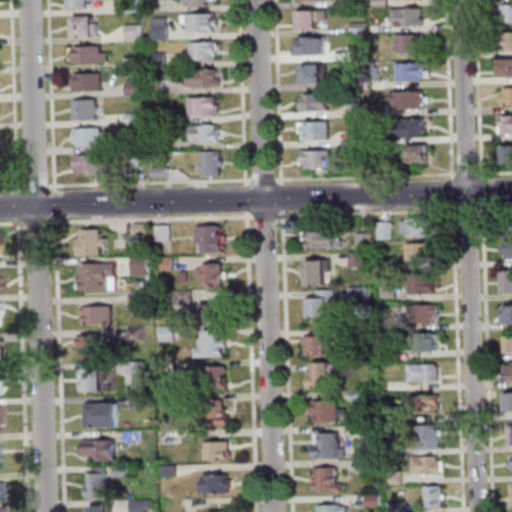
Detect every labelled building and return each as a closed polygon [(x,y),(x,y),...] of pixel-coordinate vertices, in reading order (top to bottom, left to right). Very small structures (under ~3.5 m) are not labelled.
[(107,0),(92,1),(93,10),(73,11),(73,0),(107,0)] [(126,14),(126,0),(141,0),(142,13),(126,14)] [(342,0),(359,0),(359,7),(342,8),(342,0)] [(506,7),(511,6),(511,23),(504,23),(503,12),(506,12),(506,7)] [(396,10),(406,9),(415,10),(427,9),(427,17),(433,18),(433,26),(416,28),(407,28),(397,28),(396,10)] [(301,12),(331,11),(331,22),(321,22),(321,31),(302,31),(301,12)] [(191,16),(219,15),(219,20),(222,20),(222,27),(219,27),(220,33),(192,33),(191,24),(186,25),(186,17),(191,16)] [(77,19),(96,18),(96,26),(101,26),(101,36),(96,37),(96,39),(77,40),(77,19)] [(172,40),(158,41),(157,19),(170,19),(170,26),(172,26),(172,40)] [(354,24),(369,24),(369,34),(354,35),(354,24)] [(144,41),(130,42),(129,26),(143,26),(144,41)] [(502,44),(506,43),(506,34),(511,33),(511,51),(503,52),(502,44)] [(401,36),(412,37),(428,36),(428,51),(426,51),(425,54),(413,54),(400,54),(401,36)] [(302,38),(329,38),(329,57),(297,57),(297,49),(302,49),(302,38)] [(221,42),(221,57),(220,57),(220,60),(195,61),(195,60),(189,60),(189,52),(195,52),(194,43),(221,42)] [(104,47),(105,54),(111,53),(111,61),(105,62),(105,65),(78,66),(78,48),(104,47)] [(356,48),(370,47),(371,61),(357,62),(356,48)] [(170,68),(155,68),(155,55),(170,54),(170,68)] [(503,61),(511,60),(511,78),(503,79),(503,61)] [(400,65),(414,66),(429,64),(430,79),(427,79),(427,82),(413,83),(400,82),(400,65)] [(306,67),(327,66),(327,85),(304,85),(304,75),(306,75),(306,67)] [(195,71),(221,71),(222,80),(224,80),(224,87),(196,88),(196,86),(189,86),(189,79),(196,79),(195,71)] [(77,76),(105,75),(106,91),(78,92),(77,76)] [(375,79),(390,79),(391,90),(376,90),(375,79)] [(156,82),(168,81),(169,94),(157,95),(156,82)] [(131,97),(130,82),(146,82),(146,97),(131,97)] [(511,87),(502,87),(502,105),(511,105),(511,87)] [(393,94),(399,94),(413,94),(427,92),(427,98),(431,98),(431,105),(427,105),(427,111),(414,111),(399,110),(399,106),(393,106),(393,94)] [(308,95),(333,94),(333,112),(318,113),(305,113),(305,100),(307,100),(308,95)] [(221,99),(221,115),(194,116),(194,100),(221,99)] [(101,121),(78,122),(78,102),(100,101),(101,121)] [(353,103),(371,103),(371,118),(354,118),(353,103)] [(143,114),(143,125),(130,125),(130,114),(143,114)] [(172,123),(156,124),(156,114),(171,114),(172,123)] [(511,114),(501,115),(501,133),(511,132),(511,114)] [(401,121),(431,120),(432,134),(429,134),(429,139),(401,140),(401,121)] [(303,124),(310,123),(320,125),(333,123),(334,141),(321,143),(307,142),(305,140),(306,134),(303,134),(303,124)] [(196,145),(195,127),(220,126),(220,131),(223,131),(224,144),(196,145)] [(79,130),(104,129),(105,134),(113,134),(113,142),(105,142),(105,147),(82,148),(82,144),(79,144),(79,130)] [(355,131),(372,131),(372,146),(356,146),(355,131)] [(155,138),(170,137),(170,150),(155,150),(155,138)] [(127,152),(126,142),(139,141),(139,152),(127,152)] [(511,145),(503,145),(503,162),(511,162),(511,145)] [(414,147),(432,147),(432,164),(409,165),(409,156),(414,156),(414,147)] [(306,152),(310,152),(321,153),(335,151),(335,170),(322,171),(310,170),(310,167),(304,167),(304,159),(307,159),(306,152)] [(224,152),(225,161),(227,161),(227,167),(224,168),(224,176),(206,177),(206,172),(205,172),(204,165),(206,165),(205,153),(224,152)] [(148,170),(134,170),(134,154),(147,154),(148,170)] [(363,155),(374,155),(374,171),(363,172),(363,155)] [(105,156),(105,164),(113,164),(113,171),(106,171),(106,173),(80,174),(79,157),(105,156)] [(171,168),(157,168),(157,178),(171,178),(171,168)] [(412,221),(437,220),(438,237),(413,238),(413,235),(406,235),(406,223),(412,223),(412,221)] [(382,240),(381,224),(396,223),(396,239),(382,240)] [(137,235),(137,225),(151,224),(151,235),(137,235)] [(160,227),(174,226),(174,241),(160,241),(160,227)] [(203,228),(224,227),(224,237),(227,237),(227,253),(201,253),(200,238),(203,238),(203,228)] [(85,231),(104,231),(104,240),(109,240),(109,248),(104,248),(105,255),(82,256),(82,241),(85,241),(85,231)] [(310,242),(310,233),(339,232),(339,242),(346,241),(347,249),(313,250),(312,242),(310,242)] [(361,235),(377,234),(377,250),(361,251),(361,235)] [(511,258),(511,236),(503,237),(503,259),(511,258)] [(435,245),(435,262),(411,263),(410,245),(435,245)] [(368,253),(369,267),(355,267),(354,254),(368,253)] [(152,275),(136,276),(136,259),(152,258),(152,275)] [(177,258),(177,270),(164,270),(164,259),(177,258)] [(333,261),(334,273),(330,274),(330,287),(311,287),(310,262),(333,261)] [(119,265),(119,278),(112,278),(112,291),(86,291),(85,265),(119,265)] [(207,288),(207,278),(202,278),(202,269),(207,269),(207,267),(225,266),(225,287),(207,288)] [(511,270),(503,270),(503,293),(511,293),(511,270)] [(437,273),(438,294),(413,294),(413,274),(437,273)] [(385,299),(385,286),(396,286),(396,298),(385,299)] [(353,302),(353,289),(369,288),(369,302),(353,302)] [(322,291),(338,291),(339,317),(314,318),(314,300),(322,300),(322,291)] [(196,305),(182,305),(181,292),(195,292),(196,305)] [(134,304),(134,294),(149,293),(149,303),(134,304)] [(227,324),(208,324),(207,307),(226,306),(227,324)] [(443,318),(439,318),(439,323),(416,324),(416,307),(443,306),(443,318)] [(88,309),(116,308),(116,324),(88,324),(88,309)] [(402,317),(402,331),(388,331),(388,318),(402,317)] [(164,342),(164,328),(178,327),(178,342),(164,342)] [(133,328),(146,328),(147,341),(133,341),(133,328)] [(363,330),(375,329),(375,345),(363,346),(363,330)] [(207,333),(226,332),(227,342),(230,341),(230,347),(227,348),(227,357),(199,358),(199,350),(203,350),(203,340),(207,340),(207,333)] [(422,335),(440,334),(441,353),(422,353),(422,335)] [(86,362),(85,339),(104,338),(104,357),(97,357),(97,361),(86,362)] [(308,338),(333,338),(333,348),(337,347),(337,355),(313,356),(313,346),(308,346),(308,338)] [(148,362),(149,376),(136,376),(136,362),(148,362)] [(339,364),(339,373),(334,374),(334,390),(314,391),(314,377),(318,377),(318,373),(315,373),(315,365),(339,364)] [(442,365),(442,383),(413,384),(412,366),(442,365)] [(229,368),(229,390),(213,391),(213,368),(229,368)] [(87,370),(105,370),(105,392),(88,393),(87,370)] [(511,410),(511,391),(503,391),(503,411),(511,410)] [(368,393),(380,393),(381,407),(368,407),(368,393)] [(178,408),(166,408),(166,396),(177,395),(178,408)] [(149,396),(150,408),(136,409),(136,397),(149,396)] [(415,397),(442,396),(443,410),(440,410),(441,414),(416,415),(415,397)] [(226,401),(226,411),(229,410),(229,417),(232,417),(232,426),(212,427),(211,402),(226,401)] [(318,402),(341,401),(341,410),(350,410),(351,419),(342,419),(342,422),(319,423),(318,402)] [(120,404),(120,428),(91,429),(91,405),(120,404)] [(391,412),(404,411),(405,424),(391,424),(391,412)] [(442,425),(442,449),(423,450),(422,426),(442,425)] [(383,440),(369,441),(369,430),(382,430),(383,440)] [(342,434),(342,451),(349,451),(349,459),(319,460),(319,448),(323,448),(323,434),(342,434)] [(90,443),(119,442),(120,462),(96,462),(96,459),(90,459),(90,443)] [(233,443),(233,461),(209,461),(209,443),(233,443)] [(405,444),(406,454),(393,455),(393,444),(405,444)] [(445,462),(445,475),(417,476),(417,459),(442,458),(442,462),(445,462)] [(383,462),(383,478),(369,479),(369,462),(383,462)] [(167,468),(180,467),(181,478),(167,478),(167,468)] [(117,478),(117,468),(131,468),(131,478),(117,478)] [(339,469),(340,486),(345,485),(345,493),(320,494),(319,469),(339,469)] [(406,485),(393,486),(392,472),(405,472),(406,485)] [(111,498),(91,498),(91,488),(92,488),(92,476),(110,475),(110,483),(115,483),(116,495),(111,495),(111,498)] [(209,477),(231,477),(232,482),(234,482),(234,490),(232,490),(232,494),(209,495),(209,493),(204,493),(203,487),(209,487),(209,477)] [(429,488),(446,487),(447,509),(430,509),(429,488)] [(371,509),(371,497),(384,496),(384,508),(371,509)] [(135,511),(135,502),(154,502),(154,510),(148,510),(148,511),(135,511)] [(392,511),(392,504),(406,503),(406,511),(392,511)]
